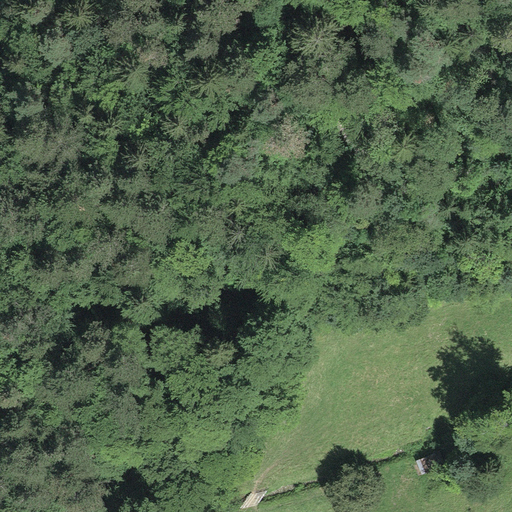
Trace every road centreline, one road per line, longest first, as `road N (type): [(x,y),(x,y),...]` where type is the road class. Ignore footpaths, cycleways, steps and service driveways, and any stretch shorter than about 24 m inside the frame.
road 1 (track): [(511,277),(374,297),(208,359),(119,361),(0,321)]
road 2 (track): [(511,182),(379,163),(349,132),(284,0)]
